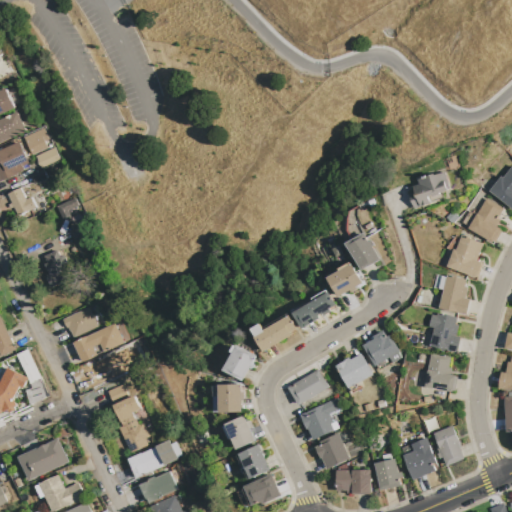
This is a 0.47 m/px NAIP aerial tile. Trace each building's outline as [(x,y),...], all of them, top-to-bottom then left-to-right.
[(0,91),(6,89),(15,108),(0,115),(0,91)] [(27,131),(0,143),(0,120),(18,112),(27,131)] [(25,137),(43,128),(49,139),(44,142),(47,148),(34,154),(25,137)] [(0,151),(20,142),(28,161),(27,161),(28,164),(23,166),(25,171),(0,182),(0,151)] [(36,157),(54,148),(59,160),(41,168),(36,157)] [(511,207),(490,191),(501,176),(503,178),(511,166),(511,207)] [(32,175),(42,170),(47,180),(36,185),(32,175)] [(445,172),(450,187),(448,188),(448,190),(429,197),(431,203),(416,209),(410,193),(416,191),(414,186),(419,184),(418,180),(423,178),(423,177),(427,175),(428,176),(434,174),(435,175),(445,172)] [(8,194),(21,189),(26,200),(31,198),(36,208),(18,216),(8,194)] [(363,204),(376,197),(379,204),(370,208),(369,206),(365,208),(363,204)] [(57,206),(75,198),(79,206),(68,211),(71,217),(63,220),(57,206)] [(469,228),(486,198),(504,208),(498,219),(500,221),(497,226),(502,229),(494,243),(469,228)] [(446,217),(453,211),(459,217),(452,223),(446,217)] [(87,240),(82,226),(71,230),(76,244),(87,240)] [(347,243),(365,233),(370,242),(373,240),(376,245),(373,247),(381,260),(362,271),(347,243)] [(447,267),(454,249),(456,250),(461,236),(485,245),(478,261),(484,263),(478,278),(447,267)] [(57,250),(60,256),(64,254),(74,276),(52,287),(47,276),(50,274),(45,264),(47,263),(44,256),(57,250)] [(329,278),(340,271),(339,268),(350,261),(363,282),(356,287),(357,290),(351,294),(350,291),(340,297),(329,278)] [(444,291),(434,289),(437,275),(447,277),(444,291)] [(468,315),(440,310),(444,291),(447,277),(447,275),(467,280),(466,287),(469,288),(466,299),(471,300),(468,315)] [(294,313),(313,301),(312,299),(327,290),(328,293),(329,292),(336,305),(330,309),(331,311),(324,316),(322,313),(319,315),(321,318),(303,329),(294,313)] [(63,319),(88,307),(98,326),(74,338),(70,330),(69,331),(63,319)] [(289,313),(298,329),(291,333),(292,335),(264,352),(251,329),(261,323),(263,328),(289,313)] [(431,347),(434,328),(429,327),(432,315),(437,316),(437,313),(458,317),(456,325),(460,325),(458,336),(461,337),(458,353),(431,347)] [(0,315),(15,350),(1,356),(0,353),(0,315)] [(124,343),(85,362),(75,342),(114,323),(124,343)] [(363,345),(374,339),(373,336),(384,330),(387,336),(391,334),(401,352),(400,352),(402,357),(393,362),(390,357),(375,366),(363,345)] [(238,345),(258,356),(244,381),(225,370),(234,354),(231,352),(235,345),(238,346),(238,345)] [(0,363),(27,350),(41,379),(46,398),(31,405),(26,386),(21,388),(15,401),(17,405),(15,405),(18,411),(0,419),(0,363)] [(362,354),(373,374),(348,388),(337,366),(344,362),(344,361),(350,357),(351,360),(362,354)] [(451,356),(449,368),(452,368),(451,375),(456,376),(456,378),(457,378),(455,391),(425,388),(430,354),(451,356)] [(511,386),(500,385),(502,372),(507,373),(508,362),(511,362),(511,355),(511,386)] [(288,388),(318,370),(329,387),(299,406),(288,388)] [(109,391),(122,384),(128,397),(115,403),(109,391)] [(243,384),(244,413),(222,413),(222,412),(215,412),(214,386),(221,386),(221,385),(243,384)] [(114,405),(135,396),(141,409),(133,413),(135,419),(136,418),(139,424),(143,422),(149,437),(145,439),(148,445),(131,452),(120,428),(123,426),(114,405)] [(300,416),(335,399),(340,409),(329,414),(333,423),(336,421),(340,428),(315,440),(309,429),(307,430),(300,416)] [(380,408),(378,401),(384,399),(386,407),(380,408)] [(227,425),(245,416),(248,421),(251,420),(255,427),(252,429),(258,441),(239,450),(227,425)] [(434,434),(453,426),(462,447),(461,448),(465,458),(447,466),(434,434)] [(342,442),(338,434),(344,431),(348,439),(342,442)] [(338,433),(338,434),(342,442),(350,459),(327,470),(322,458),(320,459),(315,448),(322,445),(320,441),(338,433)] [(427,438),(437,463),(434,464),(436,470),(413,480),(403,456),(405,455),(414,451),(411,444),(427,438)] [(30,481),(19,458),(58,439),(69,462),(30,481)] [(169,439),(172,444),(176,442),(183,455),(178,458),(178,459),(137,478),(128,459),(169,439)] [(239,454),(260,444),(272,470),(252,480),(239,454)] [(414,451),(405,455),(402,448),(411,444),(414,451)] [(382,455),(392,453),(393,459),(383,461),(382,455)] [(374,463),(383,461),(393,459),(396,459),(399,473),(403,472),(404,477),(400,478),(401,486),(380,491),(374,463)] [(336,470),(371,470),(371,494),(347,494),(347,491),(337,491),(336,470)] [(177,489),(149,504),(140,486),(149,481),(148,479),(154,476),(155,478),(168,471),(177,489)] [(245,487),(272,474),(282,496),(263,505),(262,502),(253,506),(245,487)] [(59,475),(65,488),(78,482),(86,497),(55,511),(52,511),(45,497),(41,498),(35,487),(59,475)] [(13,481),(18,479),(22,485),(17,488),(13,481)] [(0,508),(8,505),(0,488),(0,508)] [(174,495),(182,511),(187,509),(188,511),(152,511),(150,507),(174,495)] [(65,511),(87,502),(92,511),(65,511)] [(491,511),(490,509),(504,503),(507,511),(491,511)]
